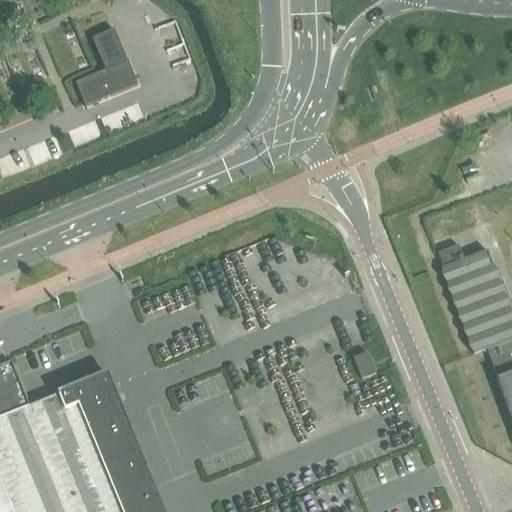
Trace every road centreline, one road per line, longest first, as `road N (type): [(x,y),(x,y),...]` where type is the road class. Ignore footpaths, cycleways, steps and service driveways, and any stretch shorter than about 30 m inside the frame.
road 1 (residential): [(477,511),(364,233),(342,189),(286,126)]
road 2 (secondary): [(0,264),(250,160),(286,126)]
road 3 (secondary): [(262,100),(211,150),(0,239)]
road 4 (secondary): [(304,90),(394,0)]
